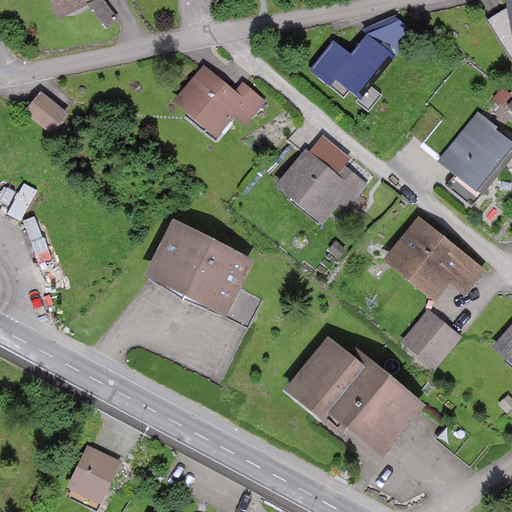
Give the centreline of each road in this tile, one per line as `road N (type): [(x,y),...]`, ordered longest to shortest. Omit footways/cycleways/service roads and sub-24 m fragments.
road 1 (tertiary): [(0,329),(341,511)]
road 2 (residential): [(231,31),(239,49),(511,271)]
road 3 (residential): [(0,75),(231,31)]
road 4 (residential): [(231,31),(382,0)]
